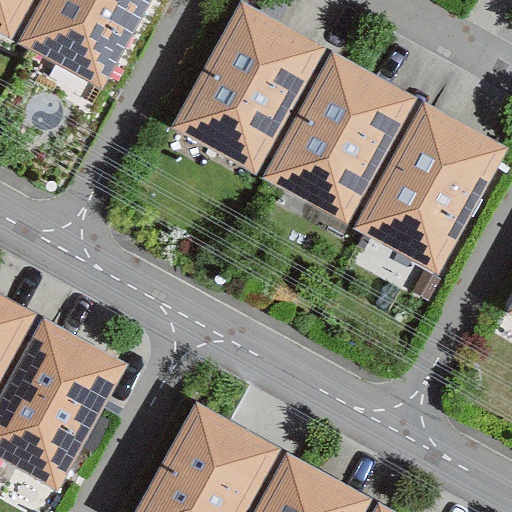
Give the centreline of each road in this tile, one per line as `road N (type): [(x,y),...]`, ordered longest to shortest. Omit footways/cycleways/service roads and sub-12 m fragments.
road 1 (residential): [(202,0),(63,251)]
road 2 (residential): [(403,439),(511,233)]
road 3 (residential): [(203,332),(403,439)]
road 4 (residential): [(109,511),(203,332)]
road 5 (residential): [(63,251),(203,332)]
road 6 (residential): [(374,0),(511,76)]
road 7 (residential): [(403,439),(511,497)]
